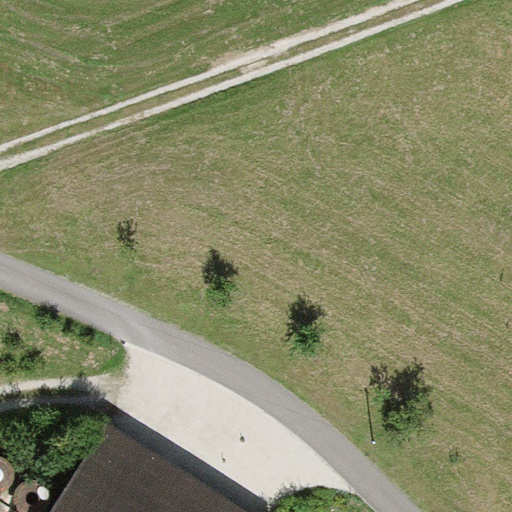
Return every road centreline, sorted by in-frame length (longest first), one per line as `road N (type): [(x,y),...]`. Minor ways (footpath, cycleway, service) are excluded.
road 1 (unclassified): [(411,511),(312,429),(181,345),(0,270)]
road 2 (track): [(0,155),(436,0)]
